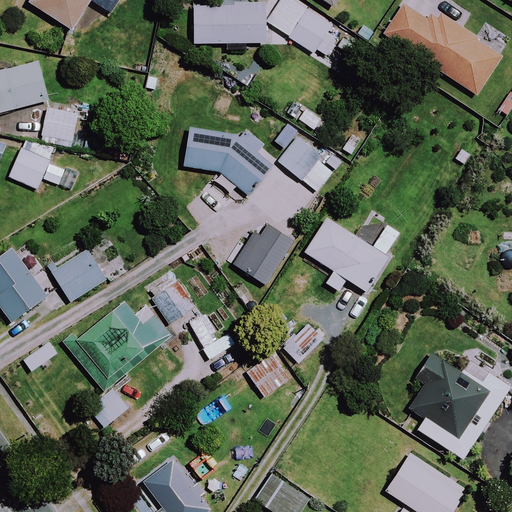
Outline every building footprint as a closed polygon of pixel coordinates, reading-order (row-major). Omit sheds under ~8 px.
[(91,0),(31,0),(29,4),(71,31),(91,0)] [(308,12),(289,0),(279,0),(265,23),(315,55),(318,51),(327,57),(342,33),(333,27),(335,24),(311,8),(308,12)] [(187,46),(261,45),(260,6),(187,7),(187,46)] [(424,21),(418,17),(401,7),(382,37),(476,96),(501,56),(455,27),(436,15),(434,19),(427,15),(424,21)] [(0,75),(0,116),(45,104),(36,65),(0,75)] [(511,109),(511,88),(496,113),(506,119),(511,109)] [(216,95),(209,115),(223,120),(229,100),(216,95)] [(81,116),(49,109),(42,142),(74,149),(81,116)] [(334,119),(321,109),(306,131),(319,141),(334,119)] [(284,125),(272,142),(282,149),(294,132),(284,125)] [(238,139),(234,136),(186,129),(180,168),(215,173),(244,196),(268,167),(254,154),(260,147),(241,133),(238,139)] [(318,156),(294,137),(274,163),(298,181),(318,156)] [(48,164),(20,152),(7,180),(36,192),(48,164)] [(387,259),(327,219),(304,253),(364,293),(387,259)] [(252,233),(230,266),(261,286),(290,242),(265,225),(257,237),(252,233)] [(111,279),(93,248),(52,273),(71,303),(111,279)] [(49,299),(15,251),(0,261),(0,296),(1,298),(0,298),(0,306),(13,325),(49,299)] [(190,312),(172,287),(152,301),(170,326),(190,312)] [(130,409),(118,395),(133,382),(125,373),(170,336),(147,307),(136,315),(125,302),(68,349),(101,390),(82,406),(103,431),(130,409)] [(323,341),(307,325),(283,349),(299,366),(323,341)] [(245,350),(238,339),(220,351),(227,362),(245,350)] [(461,374),(432,355),(412,385),(422,392),(410,409),(424,419),(416,430),(461,460),(509,389),(469,362),(461,374)] [(290,381),(272,356),(247,374),(264,399),(290,381)] [(451,511),(465,491),(410,455),(386,492),(405,505),(400,511),(451,511)] [(210,511),(213,510),(174,460),(145,484),(164,508),(157,511),(210,511)] [(300,511),(308,500),(270,476),(255,501),(272,511),(300,511)]
